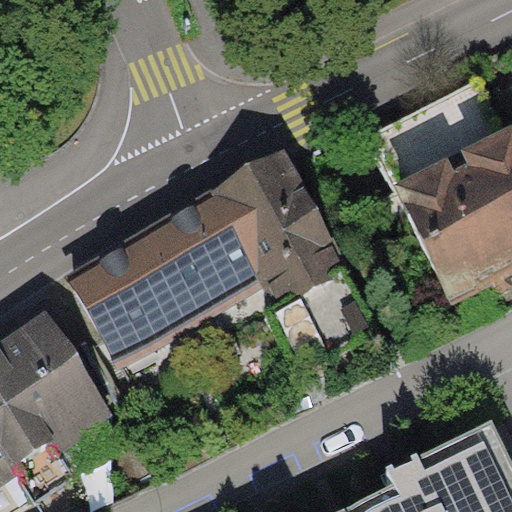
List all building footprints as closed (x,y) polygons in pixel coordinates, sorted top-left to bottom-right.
[(503,279),(511,274),(511,124),(504,128),(479,79),(367,136),(452,304),(503,279)] [(285,149),(211,189),(265,286),(278,308),(351,267),(285,149)] [(265,286),(211,189),(138,231),(194,326),(265,286)] [(138,231),(65,275),(121,369),(194,326),(138,231)] [(46,314),(0,345),(0,511),(16,511),(73,474),(58,452),(114,415),(46,314)] [(402,499),(374,511),(511,511),(511,462),(491,421),(419,456),(417,452),(401,459),(386,467),(402,499)]
